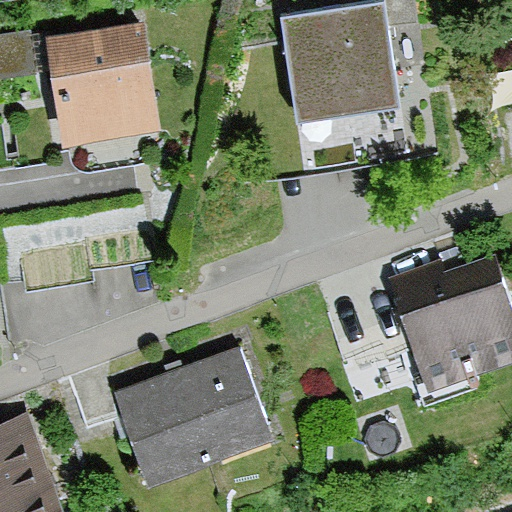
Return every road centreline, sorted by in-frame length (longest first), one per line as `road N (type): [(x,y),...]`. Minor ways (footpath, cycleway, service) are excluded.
road 1 (residential): [(0,378),(511,191)]
road 2 (residential): [(0,200),(143,176)]
